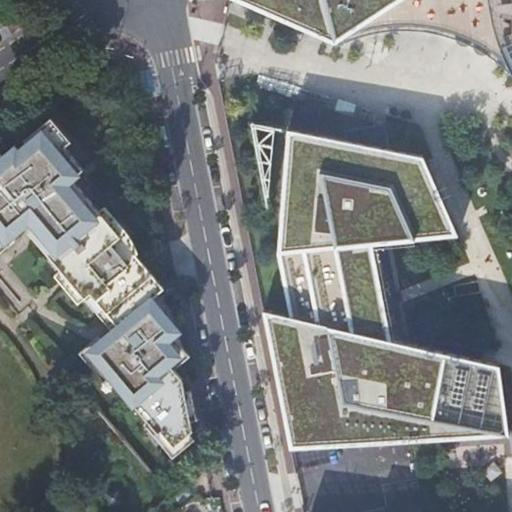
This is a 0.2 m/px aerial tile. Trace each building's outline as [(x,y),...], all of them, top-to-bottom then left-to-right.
[(511,0),(229,0),(347,56),(384,41),(408,35),(435,37),(460,41),(488,55),(506,71),(511,80),(511,0)] [(24,141),(27,145),(48,128),(64,147),(71,141),(51,118),(24,141)] [(48,128),(27,145),(19,152),(15,148),(4,157),(0,160),(0,246),(14,235),(30,221),(34,227),(43,237),(56,253),(50,258),(61,270),(73,283),(86,297),(91,294),(118,327),(114,330),(113,332),(108,336),(103,340),(89,352),(110,376),(148,421),(159,434),(160,433),(174,446),(189,433),(193,431),(191,421),(185,391),(182,380),(174,369),(170,364),(179,356),(167,341),(173,336),(178,331),(165,314),(151,299),(169,284),(149,261),(145,265),(136,255),(99,211),(72,179),(83,169),(64,147),(48,128)] [(294,459),(511,447),(501,368),(400,345),(384,262),(466,251),(431,160),(290,135),(279,269),(306,267),(316,332),(266,322),(294,459)] [(105,206),(99,211),(136,255),(138,253),(137,249),(135,245),(133,241),(130,237),(127,233),(125,230),(105,206)] [(34,227),(29,231),(50,258),(56,253),(43,237),(34,227)] [(0,246),(0,252),(17,239),(14,235),(0,246)] [(73,283),(61,270),(54,277),(78,303),(86,297),(73,283)] [(91,294),(86,297),(114,330),(118,327),(91,294)] [(100,336),(80,353),(104,382),(110,376),(89,352),(103,340),(100,336)] [(190,356),(173,336),(167,341),(179,356),(170,364),(174,369),(190,356)] [(190,390),(185,391),(191,421),(197,420),(190,390)] [(91,413),(83,404),(75,411),(84,421),(91,413)] [(145,424),(173,458),(195,439),(189,433),(174,446),(160,433),(159,434),(148,421),(145,424)] [(118,492),(107,494),(109,505),(120,503),(118,492)]
